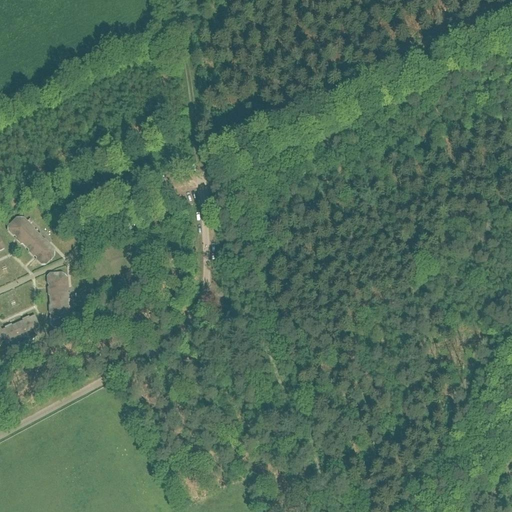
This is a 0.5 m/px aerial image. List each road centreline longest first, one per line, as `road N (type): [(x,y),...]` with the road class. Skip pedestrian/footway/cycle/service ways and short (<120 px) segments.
road 1 (track): [(66,261),(115,215),(511,29)]
road 2 (unclassified): [(195,142),(207,274),(196,315),(163,350),(0,436)]
road 3 (track): [(170,0),(192,88),(195,142)]
